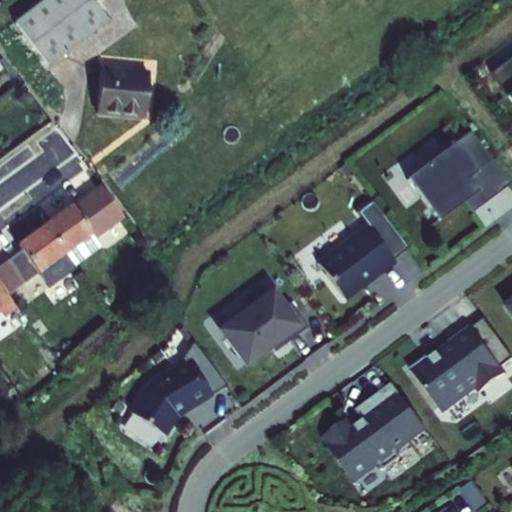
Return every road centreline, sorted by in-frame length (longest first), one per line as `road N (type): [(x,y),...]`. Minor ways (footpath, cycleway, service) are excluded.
road 1 (track): [(41,432),(165,330),(194,256),(511,20)]
road 2 (residential): [(511,238),(225,451),(200,479),(189,511)]
road 3 (track): [(129,511),(109,502),(41,432),(0,465)]
